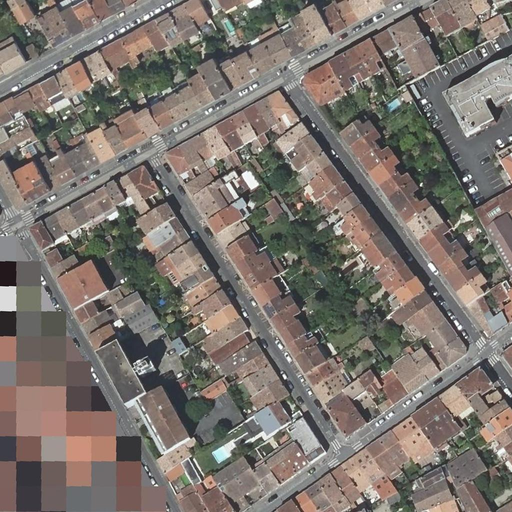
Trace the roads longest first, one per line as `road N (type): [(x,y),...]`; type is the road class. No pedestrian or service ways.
road 1 (residential): [(341,455),(150,150)]
road 2 (residential): [(286,75),(486,353)]
road 3 (residential): [(17,224),(176,511)]
road 4 (residential): [(0,92),(169,0)]
road 5 (residential): [(486,353),(341,455)]
road 6 (residential): [(286,75),(150,150)]
road 7 (residential): [(422,0),(286,75)]
road 8 (residential): [(150,150),(17,224)]
